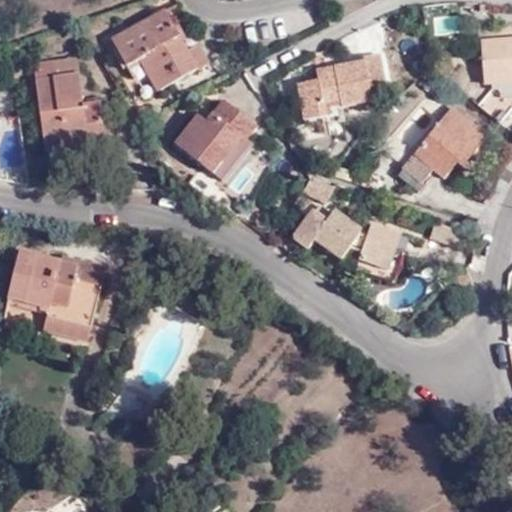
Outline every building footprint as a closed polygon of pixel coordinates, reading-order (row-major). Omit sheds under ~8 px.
[(462,15),(433,17),(434,35),(463,34),(462,15)] [(188,54),(166,19),(114,47),(128,72),(140,67),(158,98),(209,69),(197,50),(188,54)] [(405,62),(427,49),(417,33),(396,45),(405,62)] [(511,79),(511,36),(480,39),(484,82),(511,79)] [(364,62),(331,68),(332,72),(314,76),(315,81),(296,84),(303,118),(323,114),(321,102),(338,99),(339,104),(373,97),(370,85),(386,83),(380,53),(363,56),(364,62)] [(35,65),(47,140),(83,136),(85,148),(108,145),(101,103),(84,105),(77,60),(35,65)] [(332,72),(331,68),(331,66),(313,70),(314,76),(332,72)] [(511,106),(511,104),(490,87),(477,104),(500,122),(511,106)] [(342,119),(339,104),(338,99),(321,102),(323,114),(325,122),(342,119)] [(245,141),(250,144),(263,129),(232,103),(212,125),(204,118),(180,145),(211,171),(220,160),(224,164),(245,141)] [(490,143),(456,113),(400,177),(416,192),(432,175),(443,184),(458,167),(464,172),(490,143)] [(136,164),(135,136),(132,114),(120,116),(129,164),(136,164)] [(27,154),(17,127),(0,133),(0,140),(7,161),(27,154)] [(83,136),(47,140),(48,153),(85,148),(83,136)] [(220,178),(250,144),(245,141),(224,164),(220,160),(211,171),(220,178)] [(383,279),(392,250),(399,233),(370,223),(367,234),(366,237),(358,235),(360,231),(333,211),(326,221),(312,211),(300,228),(338,257),(336,262),(383,279)] [(464,236),(450,232),(445,244),(461,248),(464,236)] [(401,254),(392,250),(383,279),(391,281),(401,254)] [(37,258),(19,253),(7,300),(47,310),(45,316),(46,316),(45,319),(61,323),(58,336),(86,343),(104,270),(85,265),(83,271),(76,269),(77,263),(61,258),(59,263),(42,259),(41,264),(35,263),(37,258)] [(85,265),(77,263),(76,269),(83,271),(85,265)] [(177,291),(164,305),(196,323),(202,305),(177,291)] [(47,310),(7,300),(6,306),(45,316),(47,310)] [(61,323),(45,319),(42,332),(58,336),(61,323)] [(151,403),(122,389),(104,414),(128,425),(151,403)]
